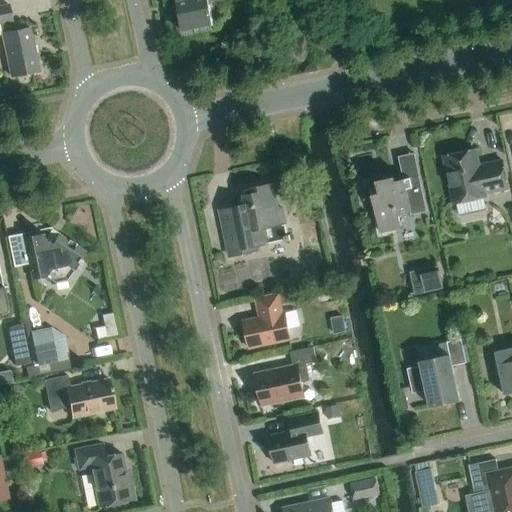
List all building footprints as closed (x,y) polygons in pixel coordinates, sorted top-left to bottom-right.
[(213,26),(207,0),(174,0),(182,32),(213,26)] [(0,28),(10,77),(38,71),(29,28),(13,32),(8,5),(0,6),(0,28)] [(478,166),(475,150),(443,157),(454,204),(485,197),(484,194),(508,189),(502,161),(478,166)] [(394,182),(393,177),(376,181),(377,188),(370,190),(379,232),(400,228),(397,214),(409,211),(410,216),(426,212),(419,176),(394,182)] [(287,240),(284,224),(281,208),(276,209),(271,185),(243,191),(245,201),(233,203),(234,209),(220,212),(229,257),(257,251),(256,246),(287,240)] [(66,281),(73,271),(85,252),(75,246),(76,245),(68,240),(67,241),(57,234),(51,244),(44,239),(42,234),(22,238),(31,280),(45,277),(55,283),(66,281)] [(438,267),(409,273),(414,296),(443,289),(438,267)] [(283,313),(279,294),(255,299),(259,318),(243,321),(249,349),(290,341),(284,313),(283,313)] [(115,312),(103,314),(107,335),(120,332),(115,312)] [(15,366),(29,363),(21,324),(11,326),(10,327),(8,329),(8,331),(15,366)] [(28,343),(33,366),(68,359),(64,337),(50,328),(30,332),(32,342),(28,343)] [(446,343),(417,349),(421,366),(407,369),(412,394),(426,391),(430,407),(459,401),(452,367),(466,364),(461,339),(446,343)] [(254,375),(261,406),(304,397),(301,383),(310,381),(306,364),(316,362),(313,348),(290,352),(293,367),(254,375)] [(499,376),(503,395),(511,393),(511,348),(494,352),(496,361),(493,362),(496,377),(499,376)] [(72,418),(115,409),(108,379),(69,387),(67,376),(43,381),(50,412),(69,407),(72,418)] [(289,418),(292,432),(268,437),(274,464),(311,456),(307,437),(323,434),(318,412),(289,418)] [(99,507),(134,500),(130,481),(126,481),(120,454),(104,457),(102,445),(75,450),(79,469),(90,467),(99,507)] [(475,511),(511,511),(511,469),(498,472),(495,460),(469,466),(476,496),(472,497),(475,511)] [(435,466),(419,470),(426,505),(442,502),(435,466)] [(376,478),(349,484),(353,501),(379,495),(376,478)] [(332,511),(330,504),(329,499),(283,509),(283,511),(332,511)]
